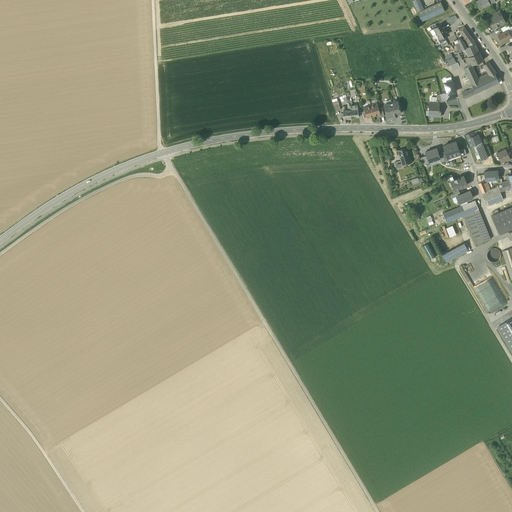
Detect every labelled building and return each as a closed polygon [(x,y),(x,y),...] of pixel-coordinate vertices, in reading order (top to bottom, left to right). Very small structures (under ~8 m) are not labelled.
[(412,0),(417,12),(424,9),(420,0),(412,0)] [(480,10),(491,4),(490,3),(487,0),(479,0),(476,2),(480,10)] [(441,2),(424,9),(417,12),(421,21),(445,11),(441,2)] [(488,20),(493,29),(504,23),(499,14),(492,17),(488,20)] [(433,36),(434,35),(445,29),(442,24),(437,27),(433,29),(434,29),(432,30),(430,31),(433,36)] [(459,30),(470,46),(475,44),(473,40),(466,29),(464,27),(459,30)] [(445,29),(434,35),(437,40),(438,40),(439,39),(444,37),(448,34),(445,29)] [(498,35),(502,42),(509,39),(511,38),(507,30),(503,32),(498,35)] [(448,43),(446,40),(444,37),(439,39),(438,40),(440,44),(442,47),(448,43)] [(462,50),(464,49),(466,48),(464,43),(463,43),(461,38),(458,40),(459,43),(461,48),(462,50)] [(470,46),(466,48),(464,49),(464,50),(463,50),(464,51),(465,51),(468,57),(479,52),(475,44),(470,46)] [(479,52),(468,57),(471,65),(472,65),(483,60),(479,52)] [(470,82),(473,87),(476,93),(499,82),(495,73),(496,73),(489,61),(484,65),(485,67),(484,67),(488,73),(489,76),(479,81),(478,78),(472,65),(471,65),(469,66),(464,69),(468,76),(470,82)] [(447,92),(447,94),(453,92),(455,92),(452,80),(444,83),(447,92)] [(465,99),(476,93),(473,87),(462,92),(465,99)] [(444,93),(446,100),(455,98),(453,92),(447,94),(447,92),(444,93)] [(384,105),(387,117),(393,115),(394,116),(397,115),(396,114),(401,113),(397,101),(384,105)] [(428,116),(440,116),(440,107),(439,107),(439,103),(439,102),(436,102),(429,102),(429,107),(427,108),(427,110),(429,111),(428,116)] [(377,104),(371,106),(373,116),(375,115),(380,114),(378,108),(377,104)] [(351,118),(350,106),(347,106),(348,110),(346,110),(345,106),(342,107),(343,112),(341,113),(342,116),(343,116),(344,119),(351,118)] [(350,106),(351,118),(358,117),(358,109),(353,109),(352,106),(350,106)] [(373,116),(371,106),(364,107),(365,111),(367,117),(371,116),(372,116),(373,116)] [(474,136),(473,134),(474,134),(473,132),(466,135),(470,147),(472,146),(475,145),(477,144),(481,142),(478,134),(474,136)] [(445,152),(447,158),(459,154),(460,154),(459,151),(456,141),(443,146),(445,152)] [(485,150),(481,142),(477,144),(475,145),(472,146),(475,156),(479,154),(481,160),(488,158),(485,150)] [(398,150),(400,159),(405,157),(406,162),(410,161),(411,161),(409,155),(408,156),(406,148),(398,150)] [(427,155),(429,162),(439,158),(440,158),(438,154),(436,148),(425,152),(427,155)] [(496,153),(501,163),(509,159),(510,159),(508,155),(505,149),(496,153)] [(394,162),(396,169),(403,166),(403,165),(402,164),(401,160),(394,162)] [(485,180),(487,180),(497,179),(498,179),(498,170),(484,172),(484,174),(485,180)] [(454,190),(458,189),(467,185),(463,176),(454,180),(450,181),(451,181),(454,190)] [(503,184),(495,187),(498,193),(500,192),(511,188),(509,181),(507,182),(507,180),(503,182),(503,184)] [(482,193),(483,193),(490,190),(486,182),(483,183),(482,181),(478,183),(482,193)] [(495,187),(490,190),(483,193),(488,206),(503,199),(500,192),(498,193),(495,187)] [(473,198),(470,190),(463,193),(460,194),(456,196),(458,201),(458,204),(460,203),(468,200),(473,198)] [(446,223),(463,216),(479,210),(475,200),(469,203),(461,206),(442,213),(446,223)] [(511,206),(492,215),(500,234),(511,228),(511,206)] [(475,245),(483,242),(479,233),(477,227),(484,224),(479,210),(463,216),(475,245)] [(477,227),(479,233),(487,230),(484,224),(477,227)] [(452,226),(446,228),(450,237),(456,234),(452,226)] [(487,230),(479,233),(483,242),(491,239),(487,230)] [(446,262),(468,251),(464,243),(442,254),(446,262)] [(486,256),(487,258),(489,260),(491,262),(493,262),(496,262),(498,261),(500,258),(501,256),(500,253),(499,251),(497,249),(495,248),(492,248),(490,249),(488,251),(487,253),(486,256)] [(501,252),(510,280),(511,279),(511,249),(511,248),(501,252)] [(511,317),(498,326),(511,349),(511,317)]
